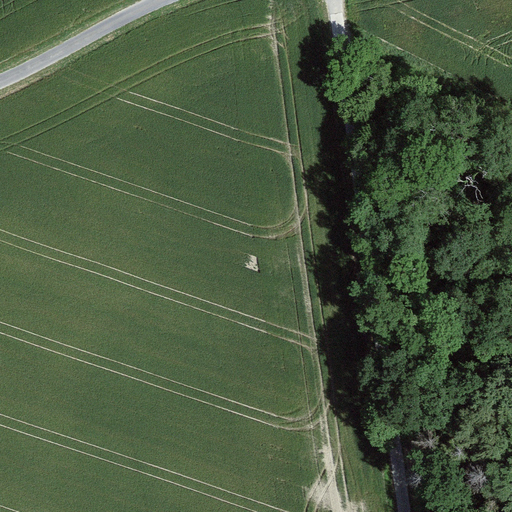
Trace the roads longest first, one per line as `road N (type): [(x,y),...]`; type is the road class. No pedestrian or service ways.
road 1 (track): [(338,0),(415,511)]
road 2 (tertiary): [(0,83),(184,0)]
